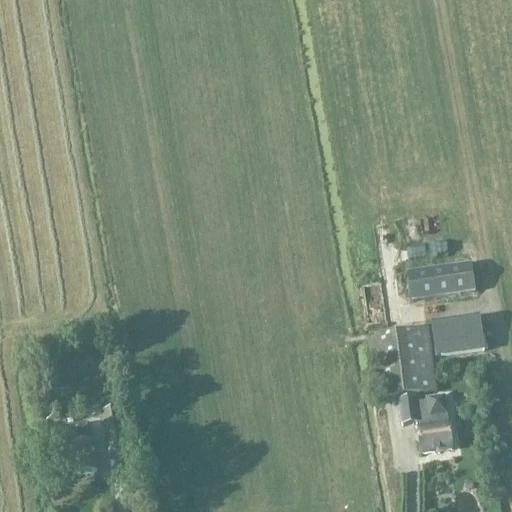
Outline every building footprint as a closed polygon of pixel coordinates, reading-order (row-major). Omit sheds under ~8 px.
[(473,295),(469,266),(404,275),(408,304),(473,295)] [(468,351),(464,326),(431,331),(434,356),(468,351)] [(435,394),(426,331),(375,338),(383,401),(435,394)] [(58,389),(53,362),(33,365),(38,392),(58,389)] [(415,407),(414,401),(398,403),(401,428),(415,426),(417,434),(416,434),(419,457),(451,453),(443,399),(423,402),(424,406),(415,407)] [(125,452),(119,412),(99,415),(105,455),(125,452)] [(87,446),(84,427),(56,431),(59,451),(70,450),(75,477),(97,474),(92,445),(87,446)]
